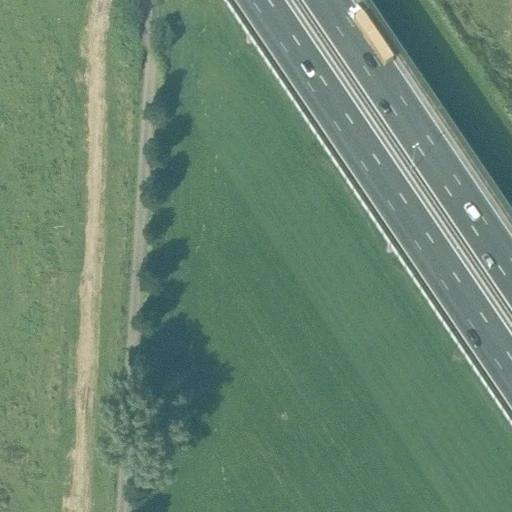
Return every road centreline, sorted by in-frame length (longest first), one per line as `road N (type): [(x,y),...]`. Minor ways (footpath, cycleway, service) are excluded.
road 1 (unclassified): [(118,511),(154,0)]
road 2 (motorway): [(256,0),(511,378)]
road 3 (motorway): [(511,276),(325,0)]
